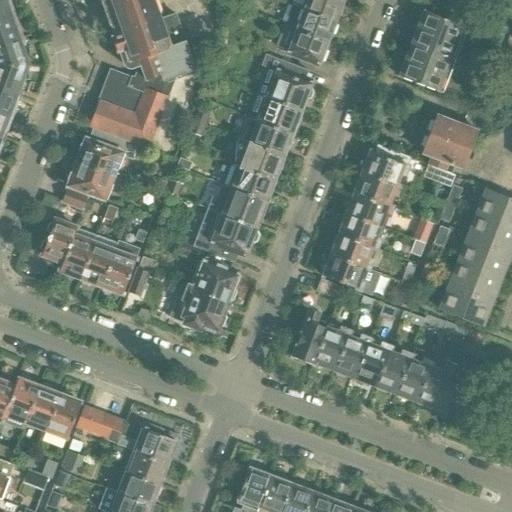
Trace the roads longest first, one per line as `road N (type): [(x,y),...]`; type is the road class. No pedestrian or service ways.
road 1 (residential): [(387,0),(240,381)]
road 2 (residential): [(511,484),(240,381)]
road 3 (residential): [(227,412),(483,511)]
road 4 (residential): [(240,381),(0,290)]
road 5 (residential): [(0,239),(69,74),(47,0)]
road 6 (residential): [(0,325),(227,412)]
